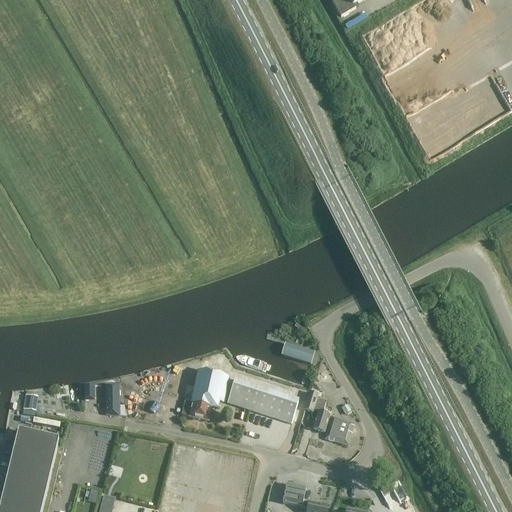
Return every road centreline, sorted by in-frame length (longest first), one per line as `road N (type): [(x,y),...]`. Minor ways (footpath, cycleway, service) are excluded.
road 1 (primary): [(494,511),(235,0)]
road 2 (unclassified): [(511,492),(418,323),(261,0)]
road 3 (unclassified): [(511,337),(479,268),(461,259),(439,263),(340,313),(320,333),(369,430),(366,462),(330,473),(271,458)]
road 4 (unclassified): [(271,458),(124,424)]
